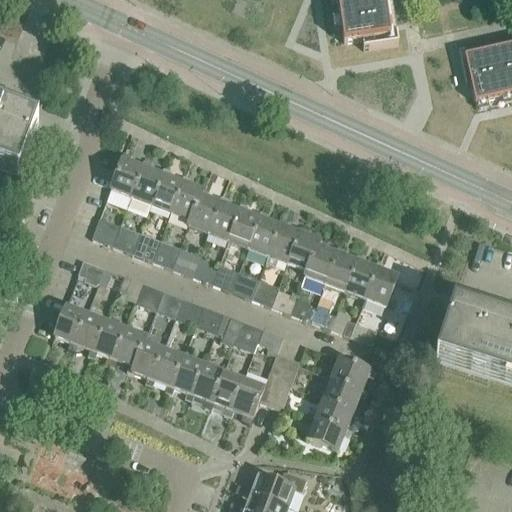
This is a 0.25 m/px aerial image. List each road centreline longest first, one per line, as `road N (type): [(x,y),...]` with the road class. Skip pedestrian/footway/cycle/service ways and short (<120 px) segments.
road 1 (residential): [(178,511),(191,478),(18,411),(5,379),(127,28)]
road 2 (tertiary): [(511,204),(127,28)]
